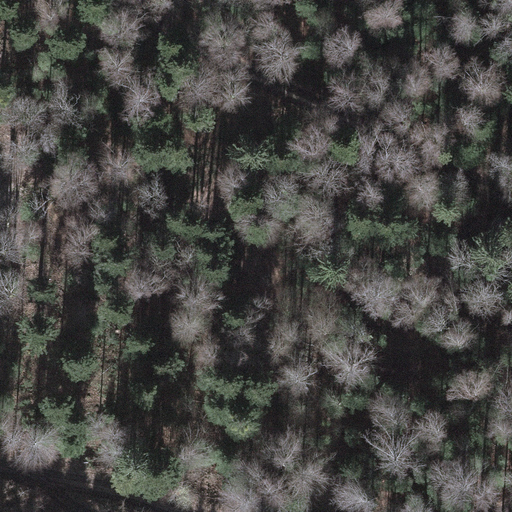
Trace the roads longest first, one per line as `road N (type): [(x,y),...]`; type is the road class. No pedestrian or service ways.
road 1 (track): [(112,0),(511,195)]
road 2 (track): [(0,454),(77,479),(115,511)]
